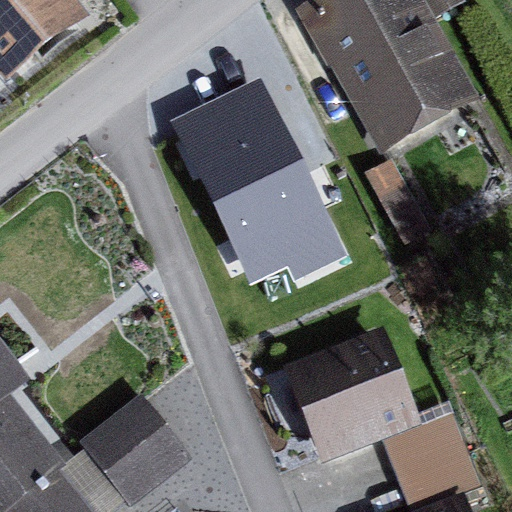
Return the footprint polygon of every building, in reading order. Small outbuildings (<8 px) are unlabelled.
[(74,0),(0,0),(0,75),(9,87),(91,22),(74,0)] [(397,0),(347,0),(298,28),(367,152),(455,104),(397,0)] [(258,92),(184,124),(250,274),(324,241),(258,92)] [(0,375),(13,365),(0,347),(0,511),(5,511),(11,508),(14,511),(103,511),(0,377),(0,375)] [(377,349),(300,380),(330,454),(407,423),(377,349)] [(190,464),(144,404),(86,450),(132,509),(190,464)] [(474,485),(449,427),(394,451),(419,509),(474,485)]
